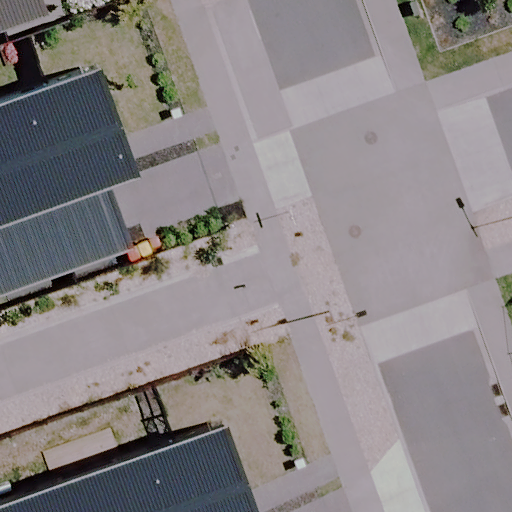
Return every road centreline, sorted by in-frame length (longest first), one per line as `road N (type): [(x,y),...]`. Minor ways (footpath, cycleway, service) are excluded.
road 1 (residential): [(386,199),(492,511)]
road 2 (residential): [(313,0),(386,199)]
road 3 (residential): [(386,199),(511,150)]
